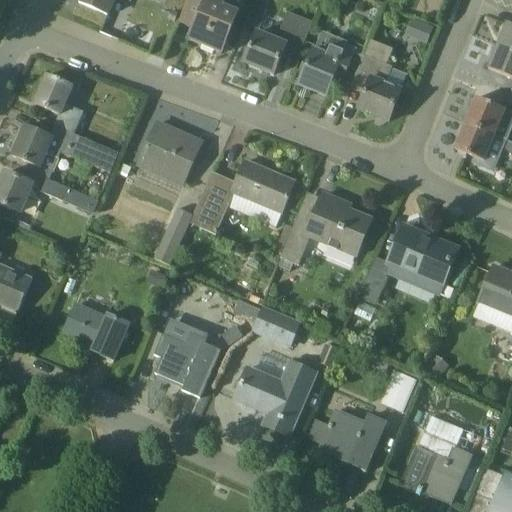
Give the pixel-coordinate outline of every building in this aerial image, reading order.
[(80,0),(79,4),(108,17),(115,0),(125,0),(130,2),(130,0),(160,0),(162,1),(162,0),(80,0)] [(221,55),(229,37),(240,12),(224,5),(226,0),(187,0),(178,23),(181,24),(185,16),(199,22),(191,42),(221,55)] [(288,42),(302,48),(312,23),(288,13),(277,40),(258,32),(244,64),(274,77),(288,42)] [(423,25),(416,41),(426,46),(433,29),(423,25)] [(511,26),(507,25),(498,48),(511,53),(511,26)] [(341,87),(342,84),(352,88),(359,71),(365,56),(356,53),(357,50),(346,45),(348,43),(321,32),(308,66),(303,64),(302,65),(307,67),(299,87),(326,98),(332,83),(341,87)] [(359,71),(352,88),(351,90),(352,90),(355,84),(367,89),(358,111),(389,123),(401,92),(385,85),(392,69),(387,67),(393,51),(370,42),(365,56),(359,71)] [(511,53),(498,48),(488,70),(511,80),(511,53)] [(73,88),(63,83),(47,77),(35,106),(59,116),(54,127),(74,136),(84,114),(65,106),(73,88)] [(506,111),(495,107),(476,99),(466,125),(495,137),(506,111)] [(182,188),(193,163),(202,145),(158,125),(138,169),(182,188)] [(484,163),(495,137),(466,125),(455,151),(484,163)] [(36,176),(44,179),(49,182),(49,181),(53,172),(60,156),(61,154),(94,167),(112,174),(119,155),(74,136),(54,127),(49,138),(25,128),(13,158),(39,169),(36,176)] [(282,216),(287,203),(295,184),(274,175),(273,177),(263,173),(264,171),(245,163),(236,185),(213,175),(194,218),(193,218),(190,224),(216,235),(233,196),(282,216)] [(127,179),(132,169),(123,166),(119,175),(127,179)] [(0,206),(22,216),(29,198),(33,186),(6,174),(0,187),(0,206)] [(62,202),(67,190),(68,188),(49,181),(49,182),(44,179),(39,193),(44,195),(62,202)] [(356,260),(364,240),(371,221),(347,211),(346,215),(335,211),(339,202),(323,196),(313,222),(298,216),(281,259),(283,259),(293,265),(299,267),(310,241),(356,260)] [(190,224),(193,218),(176,211),(155,262),(170,268),(189,224),(190,224)] [(404,230),(389,265),(441,287),(456,252),(433,242),(432,245),(421,240),(422,238),(404,230)] [(0,259),(2,256),(0,254),(0,306),(17,314),(16,314),(18,315),(33,279),(0,264),(0,259)] [(290,272),(293,265),(283,259),(279,267),(290,272)] [(375,307),(388,278),(390,275),(386,273),(373,267),(358,299),(375,307)] [(511,329),(511,281),(508,280),(510,275),(494,268),(478,306),(511,320),(511,328),(511,329)] [(167,277),(155,272),(150,285),(162,290),(167,277)] [(114,362),(130,324),(106,314),(105,317),(77,304),(64,335),(95,348),(93,353),(114,362)] [(302,325),(263,307),(252,333),(290,350),(302,325)] [(230,348),(244,338),(236,327),(222,337),(230,348)] [(200,399),(221,351),(206,344),(207,341),(189,333),(183,345),(164,336),(155,357),(163,360),(156,375),(186,388),(184,392),(200,399)] [(438,379),(448,367),(435,356),(425,368),(438,379)] [(290,438),(317,373),(290,361),(281,381),(249,368),(235,402),(268,416),(264,427),(290,438)] [(417,381),(393,372),(379,407),(403,416),(417,381)] [(365,471),(385,425),(365,416),(362,423),(336,412),(329,428),(322,447),(320,452),(321,452),(322,449),(350,461),(349,464),(365,471)] [(322,447),(329,428),(321,424),(313,443),(322,447)] [(451,506),(471,459),(450,450),(445,463),(417,452),(402,488),(403,489),(403,488),(417,494),(416,496),(420,498),(423,491),(431,495),(430,497),(451,506)] [(511,511),(511,477),(506,475),(505,478),(484,470),(474,496),(494,505),(491,511),(511,511)]
